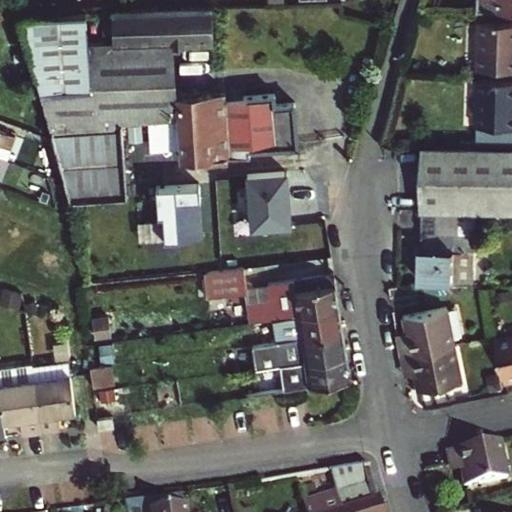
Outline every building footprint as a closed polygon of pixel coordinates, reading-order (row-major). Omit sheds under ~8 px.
[(511,0),(493,0),(493,9),(511,9),(511,0)] [(212,38),(209,7),(180,8),(181,40),(212,38)] [(172,40),(181,40),(180,8),(123,10),(109,10),(111,43),(172,40)] [(109,10),(83,11),(86,60),(143,58),(145,92),(174,91),(172,40),(111,43),(109,10)] [(145,92),(143,58),(86,60),(83,11),(22,14),(67,196),(124,192),(118,118),(178,115),(181,157),(228,154),(223,95),(222,89),(174,91),(145,92)] [(511,19),(479,18),(477,66),(511,67),(511,19)] [(511,125),(511,77),(477,76),(475,123),(511,125)] [(228,154),(247,153),(247,146),(295,142),(292,99),(273,100),(273,93),(223,95),(228,154)] [(454,205),(472,205),(484,205),(495,205),(511,205),(511,143),(423,143),(423,205),(454,205)] [(246,173),(249,226),(287,224),(284,187),(286,187),(285,170),(246,173)] [(161,218),(163,237),(201,235),(199,209),(196,210),(195,197),(198,197),(198,182),(154,184),(156,213),(161,218)] [(26,193),(33,196),(36,189),(29,186),(26,193)] [(472,205),(454,205),(454,229),(422,229),(422,277),(472,276),(472,205)] [(454,205),(423,205),(422,229),(454,229),(454,205)] [(244,290),(245,290),(245,283),(244,273),(243,265),(203,268),(205,294),(244,290)] [(266,280),(269,297),(246,301),(249,318),(272,314),(337,305),(332,270),(306,274),(266,280)] [(266,280),(245,283),(245,290),(244,290),(246,301),(269,297),(266,280)] [(405,334),(394,337),(397,350),(451,338),(442,300),(400,310),(403,325),(405,334)] [(272,314),(276,338),(341,328),(337,305),(272,314)] [(394,337),(405,334),(403,325),(392,327),(394,337)] [(253,364),(276,361),(345,351),(341,328),(276,338),(250,341),(253,364)] [(511,330),(502,333),(511,372),(511,330)] [(412,362),(413,370),(416,385),(459,375),(451,338),(397,350),(400,365),(412,362)] [(345,351),(276,361),(280,386),(346,377),(349,376),(345,351)] [(73,407),(67,361),(30,366),(38,428),(56,426),(53,410),(73,407)] [(401,373),(413,370),(412,362),(400,365),(401,373)] [(38,428),(30,366),(0,369),(0,416),(16,414),(18,430),(38,428)] [(95,422),(95,424),(110,421),(109,412),(94,414),(95,422)] [(462,478),(504,469),(496,430),(443,442),(446,455),(456,452),(458,462),(462,478)] [(448,464),(458,462),(456,452),(446,455),(448,464)] [(324,470),(330,490),(335,507),(367,498),(358,465),(324,470)] [(330,490),(298,499),(301,511),(380,511),(376,495),(367,498),(335,507),(330,490)] [(140,508),(141,511),(185,511),(183,500),(140,508)]
